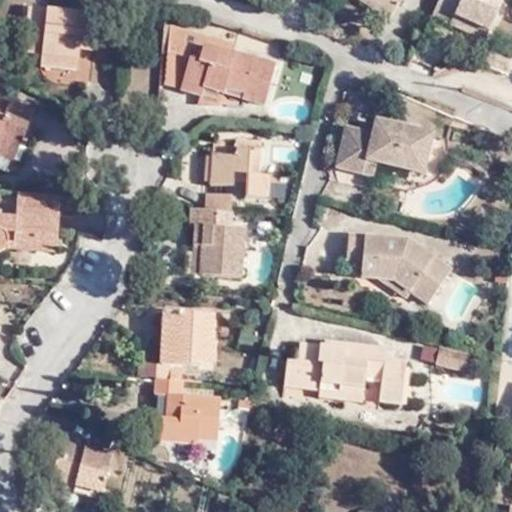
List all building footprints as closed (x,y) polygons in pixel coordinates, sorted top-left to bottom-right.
[(385,5),(378,0),(362,0),(379,12),(385,5)] [(378,0),(385,5),(379,12),(389,20),(404,0),(378,0)] [(458,0),(435,0),(427,19),(447,28),(451,18),(483,31),(497,0),(461,0),(461,1),(458,0)] [(73,44),(86,47),(92,24),(22,7),(14,45),(30,49),(28,54),(69,62),(70,57),(73,44)] [(451,18),(447,28),(478,42),(483,31),(451,18)] [(214,51),(173,42),(163,91),(184,95),(186,85),(207,88),(208,82),(228,84),(227,97),(253,100),(262,54),(216,44),(214,51)] [(84,59),(86,47),(73,44),(70,57),(84,59)] [(69,62),(28,54),(25,66),(67,75),(69,62)] [(7,118),(0,114),(0,172),(2,174),(7,166),(28,178),(50,129),(25,119),(18,140),(0,133),(7,118)] [(370,133),(343,126),(335,163),(371,173),(376,156),(422,168),(430,131),(401,124),(400,131),(389,129),(391,121),(372,118),(370,133)] [(217,148),(194,147),(192,180),(214,181),(215,177),(227,177),(226,193),(249,195),(250,171),(242,170),(244,144),(217,142),(217,148)] [(184,202),(213,205),(214,189),(186,188),(184,202)] [(39,193),(0,189),(0,243),(34,245),(39,193)] [(179,202),(153,200),(152,217),(158,218),(156,237),(167,238),(165,267),(215,271),(219,223),(178,220),(179,202)] [(389,278),(410,293),(423,303),(444,272),(403,241),(345,236),(344,259),(358,260),(358,277),(373,278),(389,278)] [(167,238),(156,237),(153,267),(165,267),(167,238)] [(499,287),(511,288),(511,285),(511,274),(500,273),(499,287)] [(403,301),(410,293),(389,278),(373,278),(403,301)] [(207,312),(160,308),(156,363),(198,367),(198,361),(208,361),(210,346),(205,346),(207,312)] [(321,384),(363,389),(367,356),(385,359),(379,397),(402,400),(407,357),(388,355),(388,343),(336,337),(335,341),(301,338),(299,354),(287,353),(285,379),(321,384)] [(470,352),(440,344),(436,363),(466,370),(470,352)] [(182,377),(154,375),(153,391),(170,393),(167,413),(158,413),(155,436),(174,437),(173,452),(192,452),(193,434),(213,436),(218,394),(180,389),(182,377)] [(361,399),(363,389),(321,384),(320,393),(361,399)] [(56,430),(36,426),(34,437),(41,438),(33,477),(59,482),(57,490),(86,496),(95,450),(54,442),(56,430)] [(215,469),(229,473),(238,441),(224,437),(215,469)]
